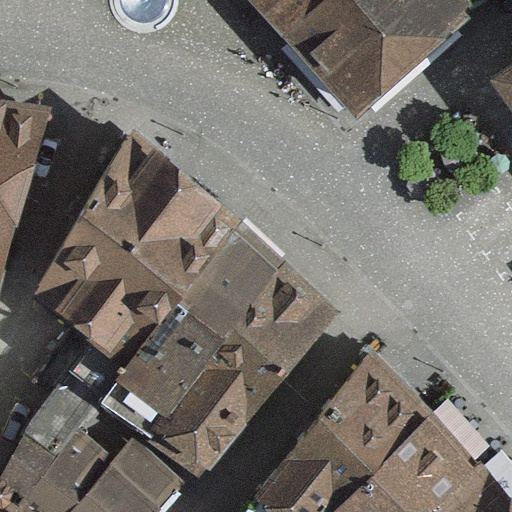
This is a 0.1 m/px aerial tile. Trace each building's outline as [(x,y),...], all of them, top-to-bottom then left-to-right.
[(266,0),(300,35),(341,0),(266,0)] [(341,0),(300,35),(371,111),(465,24),(491,0),(341,0)] [(0,105),(0,257),(44,111),(0,105)] [(255,214),(134,123),(52,291),(97,327),(0,466),(0,497),(17,511),(63,511),(115,451),(82,426),(122,369),(255,214)] [(255,214),(122,369),(169,409),(301,254),(255,214)] [(301,254),(169,409),(216,448),(348,295),(301,254)] [(352,511),(448,419),(395,351),(250,511),(352,511)] [(448,419),(352,511),(458,511),(495,479),(448,419)] [(164,511),(184,489),(125,439),(115,451),(63,511),(164,511)] [(511,511),(511,501),(495,479),(458,511),(511,511)] [(17,511),(0,497),(0,511),(17,511)]
